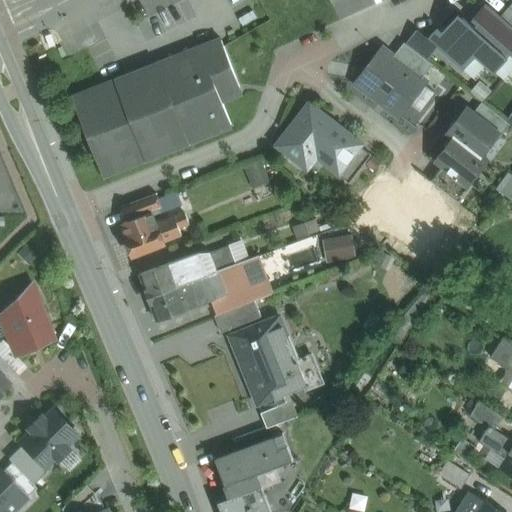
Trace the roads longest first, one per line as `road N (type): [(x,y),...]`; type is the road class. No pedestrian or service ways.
road 1 (tertiary): [(63,215),(184,511)]
road 2 (residential): [(63,215),(259,136),(289,61)]
road 3 (residential): [(0,423),(49,379),(87,389),(136,511)]
road 4 (tertiary): [(0,69),(63,215)]
road 5 (residential): [(289,61),(410,155)]
road 6 (residential): [(289,61),(428,0)]
